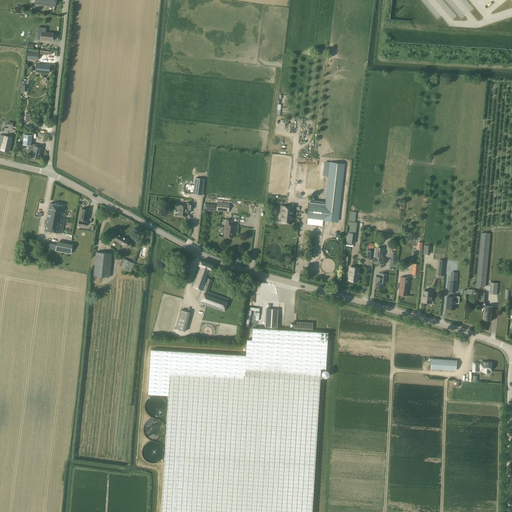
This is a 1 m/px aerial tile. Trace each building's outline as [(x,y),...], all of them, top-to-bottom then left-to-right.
[(42,32),(41,40),(53,41),(53,33),(42,32)] [(37,64),(37,71),(42,72),(48,73),(49,65),(37,64)] [(0,142),(2,143),(1,150),(9,152),(12,138),(0,134),(0,142)] [(32,135),(24,135),(23,145),(30,145),(31,145),(31,143),(32,135)] [(34,146),(31,157),(40,159),(42,148),(34,146)] [(308,219),(338,222),(345,164),(331,162),(325,205),(310,204),(308,219)] [(195,178),(193,194),(203,195),(204,179),(195,178)] [(217,202),(216,211),(228,212),(229,203),(217,202)] [(62,233),(65,219),(60,218),(63,206),(50,203),(45,230),(62,233)] [(179,205),(178,215),(186,216),(187,210),(190,210),(191,203),(187,203),(186,206),(179,205)] [(206,203),(205,210),(215,211),(215,204),(206,203)] [(281,214),(280,223),(292,224),(293,216),(294,216),(294,207),(281,206),(280,214),(281,214)] [(85,226),(86,220),(87,220),(88,210),(81,209),(79,219),(78,225),(85,226)] [(225,228),(224,236),(233,238),(235,225),(231,225),(232,221),(226,220),(225,228)] [(114,240),(126,246),(129,240),(118,234),(119,233),(114,231),(111,236),(115,238),(114,240)] [(346,243),(353,244),(355,234),(348,232),(346,243)] [(486,288),(491,233),(487,233),(485,232),(485,233),(481,233),(476,287),(486,288)] [(323,252),(326,256),(331,257),(335,256),(338,253),(340,249),(339,244),(336,241),(331,240),(327,241),(324,244),(322,248),(323,252)] [(71,254),(73,244),(57,241),(56,244),(50,243),(49,250),(71,254)] [(374,263),(383,265),(384,259),(382,258),(383,248),(377,247),(374,263)] [(111,260),(112,254),(96,252),(93,276),(109,277),(111,260)] [(135,264),(134,264),(124,259),(120,267),(131,272),(135,264)] [(199,265),(198,269),(191,286),(205,291),(201,303),(224,311),(228,299),(208,292),(212,280),(208,278),(211,269),(211,270),(213,265),(201,260),(199,265)] [(350,267),(348,280),(358,282),(360,268),(350,267)] [(376,277),(375,288),(382,289),(383,283),(385,283),(386,274),(381,274),(381,278),(376,277)] [(401,277),(398,295),(407,296),(409,278),(401,277)] [(490,282),(489,294),(497,294),(498,283),(490,282)] [(423,291),(422,302),(430,303),(430,297),(432,297),(432,291),(428,290),(428,291),(423,291)] [(458,303),(459,297),(453,296),(453,297),(447,297),(446,309),(453,309),(455,309),(456,303),(458,303)] [(485,306),(484,320),(493,320),(494,306),(485,306)] [(185,331),(191,312),(181,310),(176,329),(185,331)] [(168,395),(164,470),(161,511),(311,511),(320,368),(326,369),(328,332),(312,331),(313,323),(293,321),(293,330),(252,328),(252,340),(247,339),(246,355),(151,350),(148,394),(168,395)] [(431,359),(431,369),(456,370),(456,360),(431,359)] [(490,371),(491,371),(491,362),(480,362),(480,364),(478,364),(478,363),(473,363),(473,368),(477,368),(477,367),(480,368),(480,370),(484,370),(483,372),(489,373),(490,371)] [(145,404),(145,406),(145,407),(145,408),(145,410),(146,411),(147,412),(148,413),(149,414),(150,415),(151,415),(152,416),(153,416),(155,416),(156,416),(157,416),(159,416),(160,415),(161,415),(162,414),(163,413),(164,412),(165,411),(165,410),(165,408),(166,407),(166,406),(166,404),(165,403),(165,402),(165,401),(164,400),(163,399),(162,398),(161,397),(160,396),(159,396),(157,395),(156,395),(155,395),(153,395),(152,396),(151,396),(150,397),(149,398),(148,399),(147,400),(146,401),(145,402),(145,403),(145,404)] [(148,421),(147,421),(146,422),(145,424),(144,425),(144,426),(144,427),(143,429),(144,430),(144,431),(144,433),(145,434),(145,435),(146,436),(147,437),(148,438),(149,438),(150,439),(152,439),(153,440),(154,440),(156,439),(157,439),(158,439),(159,438),(161,437),(162,436),(162,435),(163,434),(164,433),(164,432),(165,431),(165,429),(165,428),(164,427),(164,425),(164,424),(163,423),(162,422),(161,421),(160,420),(159,420),(158,419),(156,419),(155,418),(154,418),(152,418),(151,419),(150,419),(149,420),(148,421)] [(146,443),(145,444),(144,445),(143,447),(143,448),(142,449),(142,450),(142,452),(142,453),(142,454),(143,456),(143,457),(144,458),(145,459),(146,460),(147,461),(148,461),(149,462),(150,462),(152,463),(153,463),(154,463),(156,462),(157,462),(158,461),(159,460),(160,460),(161,459),(162,457),(162,456),(163,455),(163,454),(163,452),(163,451),(163,450),(163,448),(162,447),(161,446),(161,445),(160,444),(159,443),(157,442),(156,442),(155,442),(154,441),(152,441),(151,441),(150,442),(148,442),(147,443),(146,443)]
